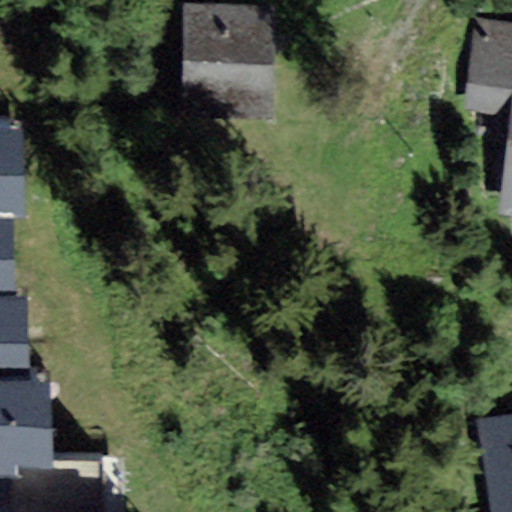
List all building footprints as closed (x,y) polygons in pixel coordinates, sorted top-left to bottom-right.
[(273,11),(183,9),(180,113),(270,115),(273,11)] [(511,23),(477,21),(470,114),(511,116),(511,128),(505,219),(511,219),(511,23)] [(0,117),(0,283),(17,283),(15,208),(31,208),(28,117),(0,117)] [(0,461),(57,459),(54,369),(30,370),(26,283),(17,283),(0,283),(0,461)] [(511,511),(511,417),(475,423),(487,511),(511,511)]
